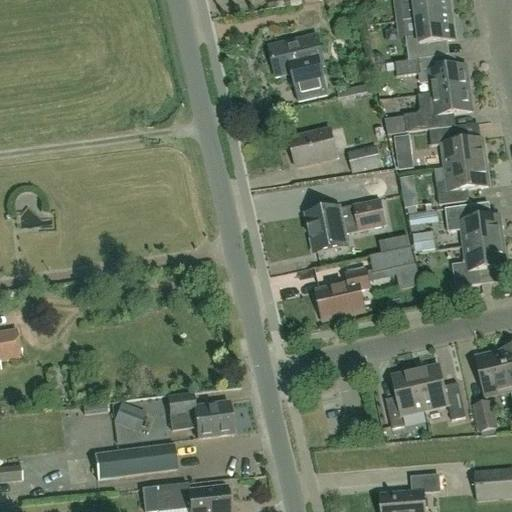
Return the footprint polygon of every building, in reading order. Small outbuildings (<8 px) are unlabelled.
[(400,0),(401,7),(414,5),(416,21),(452,16),(449,0),(400,0)] [(337,9),(341,20),(357,15),(353,3),(337,9)] [(416,21),(418,37),(406,39),(409,62),(430,60),(433,59),(431,45),(455,42),(452,16),(416,21)] [(320,69),(323,68),(324,68),(317,37),(269,48),(276,79),(297,74),(300,86),(295,87),(299,103),(327,97),(320,69)] [(397,79),(419,76),(421,85),(430,84),(431,96),(469,90),(465,67),(432,72),(430,60),(409,62),(395,64),(397,79)] [(376,86),(338,93),(340,101),(377,94),(376,86)] [(469,90),(431,96),(419,97),(421,112),(417,116),(406,117),(407,123),(408,135),(429,132),(432,132),(431,119),(472,114),(469,90)] [(445,170),(486,165),(482,141),(461,144),(459,128),(432,132),(429,132),(431,148),(442,147),(445,170)] [(297,170),(337,160),(330,131),(290,141),(297,170)] [(352,175),(381,170),(377,148),(348,154),(352,175)] [(445,170),(447,183),(436,184),(439,207),(469,203),(468,192),(489,189),(486,165),(445,170)] [(354,207),(356,216),(340,220),(338,210),(308,216),(316,255),(343,249),(340,237),(386,227),(380,201),(354,207)] [(473,221),(471,207),(445,211),(448,234),(461,233),(463,249),(504,243),(500,218),(473,221)] [(417,235),(446,231),(444,214),(415,218),(417,235)] [(438,237),(419,238),(420,256),(439,255),(438,237)] [(463,249),(465,265),(452,267),(455,290),(482,287),(480,273),(507,269),(504,243),(463,249)] [(369,258),(373,272),(373,275),(415,266),(411,249),(369,258)] [(346,278),(348,286),(316,294),(323,323),(365,313),(360,290),(370,288),(367,273),(346,278)] [(424,291),(419,278),(405,283),(409,296),(424,291)] [(16,332),(0,334),(0,363),(21,359),(16,332)] [(511,348),(503,351),(504,353),(502,354),(511,393),(511,392),(511,395),(511,348)] [(485,398),(511,393),(502,354),(476,360),(485,398)] [(425,413),(448,407),(452,423),(466,420),(458,385),(444,388),(439,368),(416,373),(425,413)] [(392,379),(397,399),(385,402),(392,431),(404,429),(402,418),(425,413),(416,373),(392,379)] [(197,441),(233,436),(228,404),(193,409),(192,397),(167,400),(172,433),(195,429),(197,441)] [(129,402),(93,407),(83,408),(85,417),(95,415),(130,411),(129,402)] [(496,430),(490,405),(475,408),(481,434),(496,430)] [(159,417),(120,420),(122,451),(144,449),(143,438),(161,437),(159,417)] [(116,453),(116,454),(78,459),(82,484),(97,482),(120,479),(177,472),(174,446),(116,453)] [(0,469),(0,484),(21,483),(20,468),(0,469)] [(478,504),(511,500),(511,470),(475,474),(478,504)] [(425,511),(424,495),(440,494),(439,477),(411,480),(412,495),(381,497),(382,511),(425,511)] [(188,486),(155,490),(157,511),(181,511),(190,511),(189,511),(228,511),(228,504),(230,503),(229,491),(226,492),(226,489),(189,493),(188,486)]
